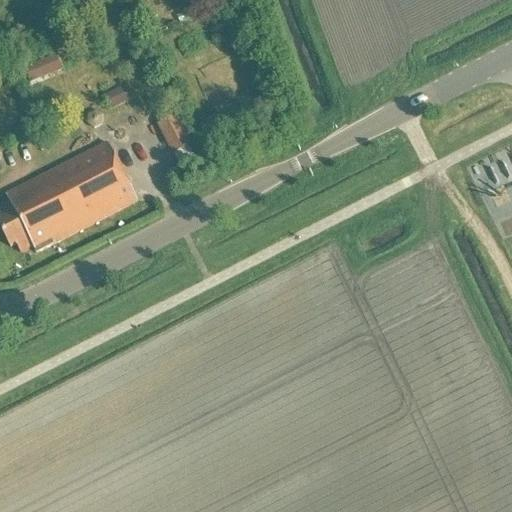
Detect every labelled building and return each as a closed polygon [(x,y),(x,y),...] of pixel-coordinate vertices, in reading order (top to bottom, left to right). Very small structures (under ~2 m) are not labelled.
[(58,58),(41,64),(47,80),(64,73),(58,58)] [(119,92),(105,98),(112,113),(125,107),(119,92)] [(89,118),(88,126),(95,131),(102,128),(103,120),(96,115),(89,118)] [(177,118),(158,127),(173,158),(192,149),(177,118)] [(107,147),(49,177),(66,209),(84,200),(97,224),(137,204),(107,147)] [(66,209),(49,177),(6,199),(10,206),(0,210),(0,227),(11,248),(17,245),(22,254),(32,249),(35,256),(97,224),(84,200),(66,209)]
